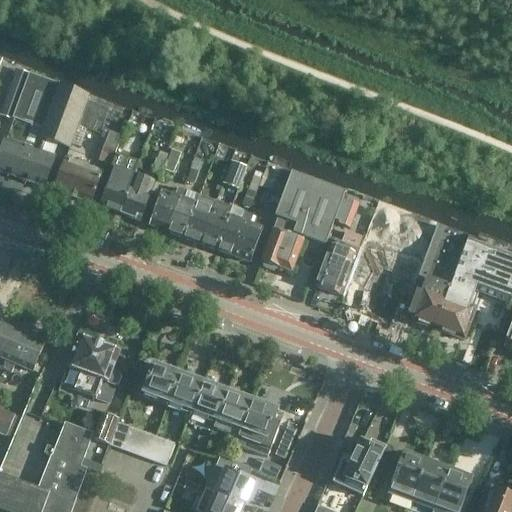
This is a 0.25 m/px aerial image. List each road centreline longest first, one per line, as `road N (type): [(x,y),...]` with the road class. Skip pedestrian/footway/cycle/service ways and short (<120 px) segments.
road 1 (tertiary): [(358,351),(0,223)]
road 2 (residential): [(287,511),(358,351)]
road 3 (tertiary): [(511,407),(358,351)]
